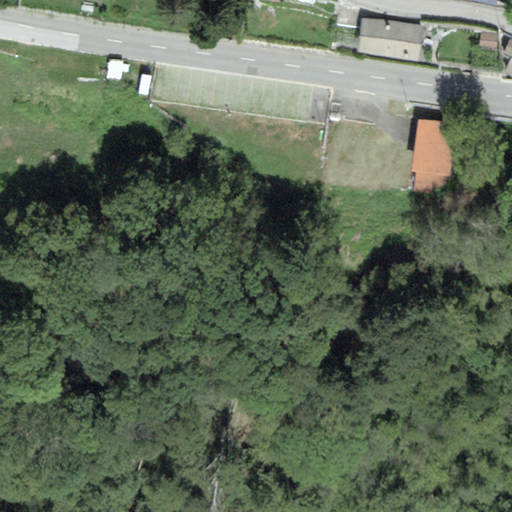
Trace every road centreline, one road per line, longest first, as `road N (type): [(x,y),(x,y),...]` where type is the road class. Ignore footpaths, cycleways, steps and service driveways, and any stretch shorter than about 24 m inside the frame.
road 1 (tertiary): [(511,98),(0,17)]
road 2 (residential): [(511,22),(380,0)]
